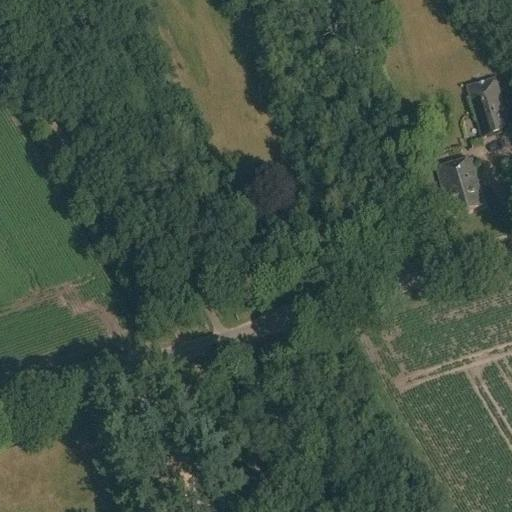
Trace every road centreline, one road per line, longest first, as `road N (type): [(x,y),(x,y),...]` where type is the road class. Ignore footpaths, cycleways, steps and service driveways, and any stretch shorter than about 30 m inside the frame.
road 1 (track): [(0,40),(287,511)]
road 2 (unclassified): [(0,412),(511,254)]
